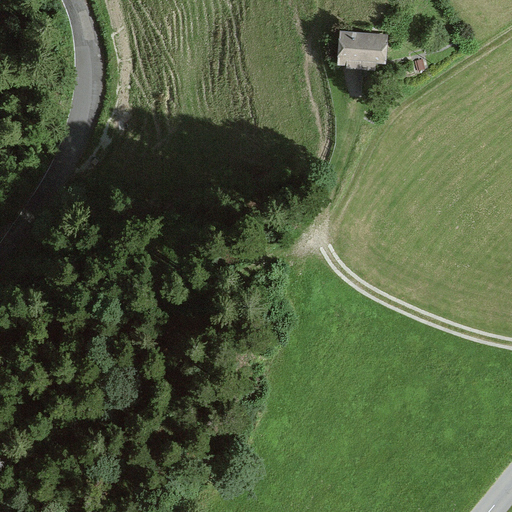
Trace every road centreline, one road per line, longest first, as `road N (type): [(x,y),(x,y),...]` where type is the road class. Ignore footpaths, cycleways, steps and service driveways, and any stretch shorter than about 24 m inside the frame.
road 1 (unclassified): [(71,0),(87,40),(84,121),(0,260)]
road 2 (track): [(320,235),(388,122),(511,34)]
road 3 (track): [(320,235),(342,270),(384,299),(511,343)]
